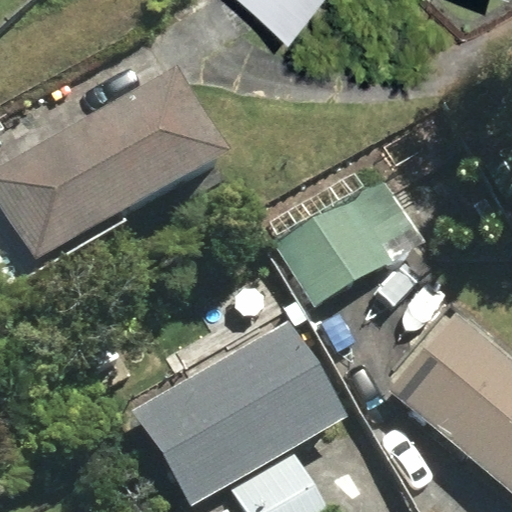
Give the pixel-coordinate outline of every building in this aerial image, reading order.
[(236,0),(267,22),(283,0),(236,0)] [(511,72),(441,110),(505,231),(511,227),(511,72)] [(0,178),(0,261),(17,292),(214,186),(164,90),(0,178)] [(263,252),(307,322),(415,253),(371,183),(263,252)] [(376,409),(492,511),(511,511),(511,384),(447,327),(376,409)] [(299,511),(277,471),(326,444),(270,344),(115,431),(160,511),(299,511)]
